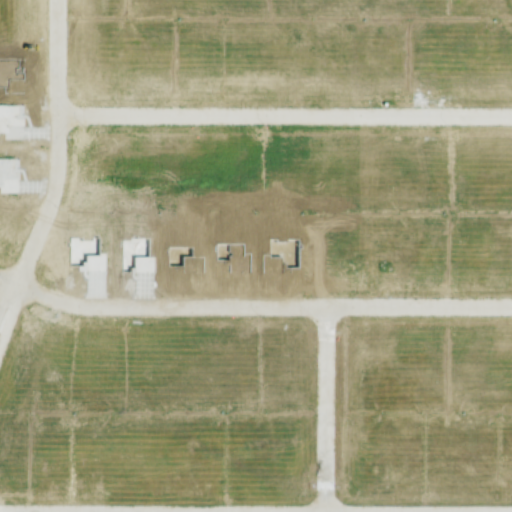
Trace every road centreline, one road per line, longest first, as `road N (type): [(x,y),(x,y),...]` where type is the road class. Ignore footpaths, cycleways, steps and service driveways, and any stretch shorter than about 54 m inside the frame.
road 1 (residential): [(511,510),(0,511)]
road 2 (residential): [(511,305),(85,306),(17,282)]
road 3 (residential): [(511,114),(61,107)]
road 4 (residential): [(17,282),(61,118),(60,0)]
road 5 (residential): [(326,305),(327,511)]
